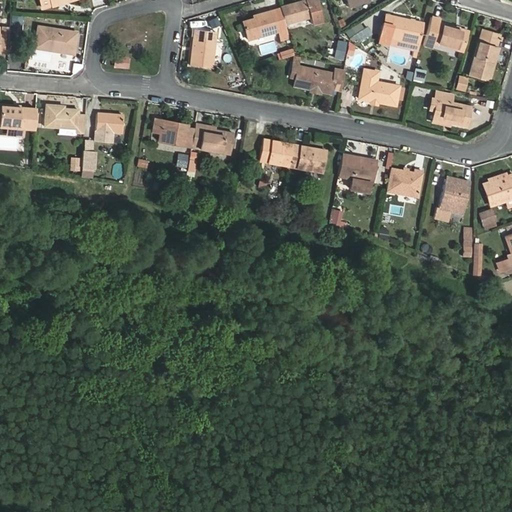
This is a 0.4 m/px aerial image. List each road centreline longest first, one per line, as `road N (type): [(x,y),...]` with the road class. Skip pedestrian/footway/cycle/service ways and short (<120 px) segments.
road 1 (residential): [(497,139),(481,150),(455,150),(165,91)]
road 2 (residential): [(105,82),(92,67),(99,24),(164,0)]
